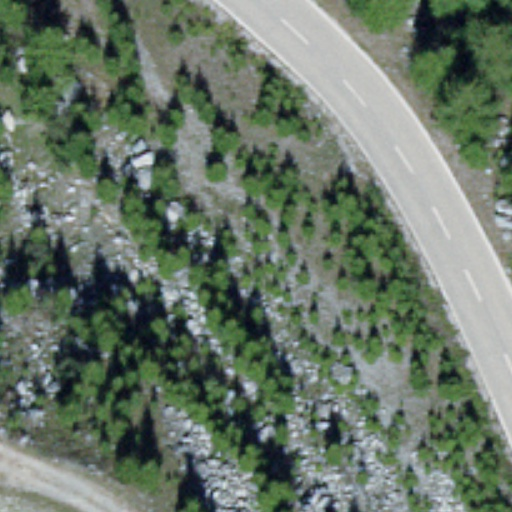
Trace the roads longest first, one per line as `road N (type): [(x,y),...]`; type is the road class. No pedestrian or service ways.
road 1 (tertiary): [(262,0),(356,88),(400,152),(511,368)]
road 2 (track): [(123,511),(111,500),(0,460)]
